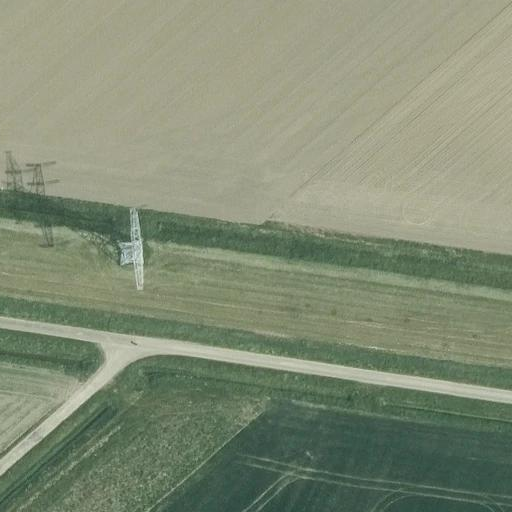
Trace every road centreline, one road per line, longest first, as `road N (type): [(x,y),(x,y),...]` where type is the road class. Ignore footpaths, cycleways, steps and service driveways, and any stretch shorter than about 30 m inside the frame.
road 1 (unclassified): [(511,399),(117,341)]
road 2 (unclassified): [(0,466),(112,365),(117,341)]
